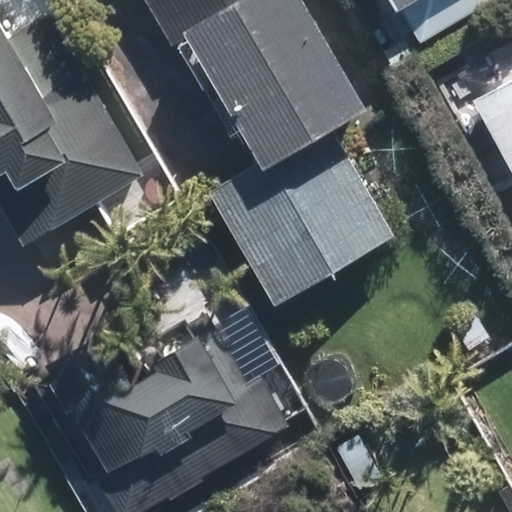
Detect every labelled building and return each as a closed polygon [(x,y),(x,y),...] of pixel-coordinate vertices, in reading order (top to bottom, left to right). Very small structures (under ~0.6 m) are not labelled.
[(378,108),(313,0),(154,0),(184,50),(202,39),(272,157),(217,190),(284,303),(402,235),(341,131),(378,108)] [(472,0),(407,0),(423,28),(472,0)] [(147,169),(57,8),(24,28),(11,7),(0,13),(0,189),(28,238),(147,169)] [(511,63),(478,82),(511,143),(511,63)] [(199,232),(178,245),(197,275),(216,262),(199,232)] [(127,511),(144,511),(295,422),(267,376),(256,383),(213,310),(163,338),(175,358),(169,362),(174,368),(146,384),(114,330),(57,365),(116,462),(103,470),(127,511)] [(493,334),(479,311),(457,324),(471,347),(493,334)]
